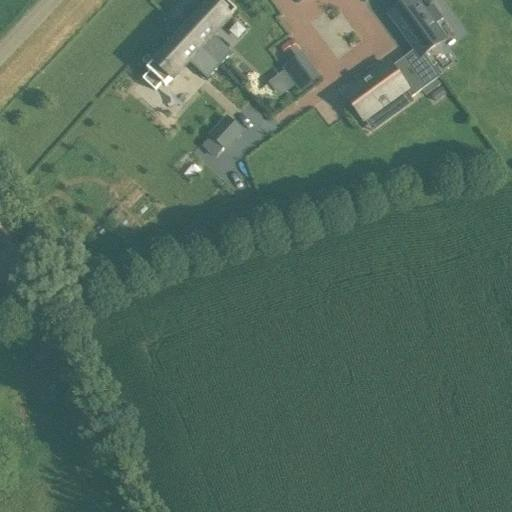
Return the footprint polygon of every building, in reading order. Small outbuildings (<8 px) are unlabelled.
[(212,0),(182,32),(220,67),(232,54),(213,36),(237,10),(225,0),(212,0)] [(400,0),(386,11),(415,51),(404,59),(426,88),(440,78),(424,55),(445,40),(434,26),(442,20),(433,7),(424,13),(415,0),(400,0)] [(207,80),(220,67),(182,32),(147,70),(150,73),(143,80),(155,92),(162,84),(165,87),(188,62),(207,80)] [(318,75),(301,51),(282,65),(299,88),(318,75)] [(389,65),(346,96),(364,120),(405,90),(411,99),(426,88),(404,59),(391,69),(389,65)] [(431,97),(435,103),(445,95),(441,89),(431,97)] [(226,116),(208,135),(210,138),(223,149),(225,151),(244,132),(226,116)] [(0,255),(22,293),(41,282),(4,217),(0,218),(0,255)]
